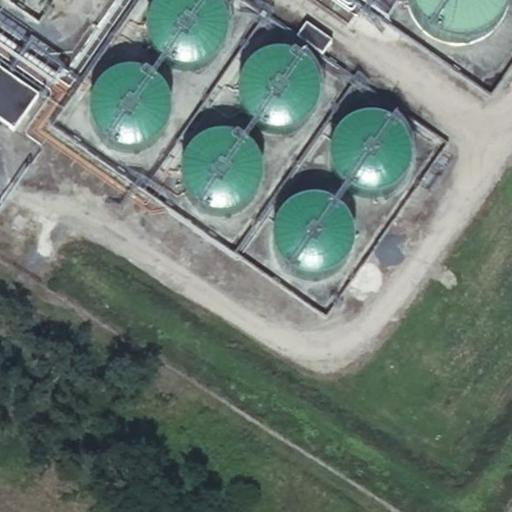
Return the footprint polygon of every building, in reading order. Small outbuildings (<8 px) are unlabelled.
[(204,64),(219,0),(149,0),(138,49),(204,64)] [(399,0),(473,35),(489,0),(399,0)] [(305,24),(295,38),(321,56),(331,42),(305,24)] [(81,72),(106,145),(165,125),(141,52),(81,72)] [(37,97),(0,71),(0,122),(13,131),(37,97)] [(412,126),(346,97),(315,168),(381,197),(412,126)] [(176,193),(247,199),(252,134),(182,129),(176,193)] [(276,187),(268,253),(292,256),(290,274),(334,280),(345,195),(276,187)]
